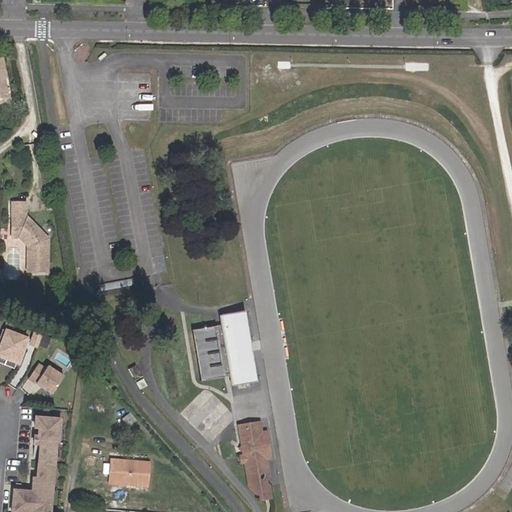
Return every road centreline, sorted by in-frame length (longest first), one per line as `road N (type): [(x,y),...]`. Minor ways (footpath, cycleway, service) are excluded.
road 1 (tertiary): [(0,25),(511,32)]
road 2 (track): [(141,269),(155,302),(147,371),(259,511)]
road 3 (track): [(483,33),(511,186)]
